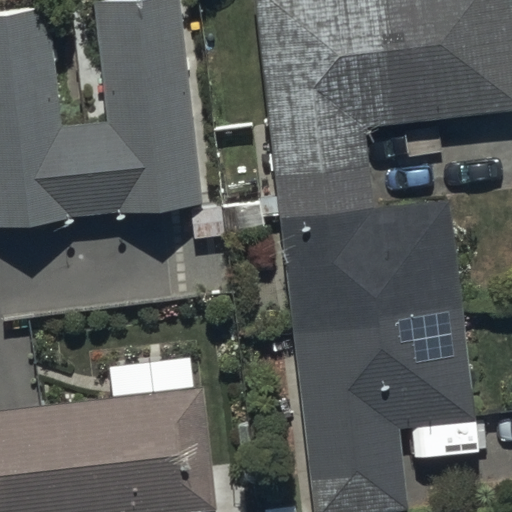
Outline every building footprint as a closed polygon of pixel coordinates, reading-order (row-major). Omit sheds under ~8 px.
[(111,124),(88,127),(98,218),(206,206),(182,0),(115,0),(98,2),(111,124)] [(368,130),(401,126),(386,0),(257,0),(278,180),(373,169),(368,130)] [(511,0),(386,0),(401,126),(511,113),(511,0)] [(52,10),(0,15),(0,227),(98,218),(88,127),(65,130),(52,10)] [(373,169),(278,180),(296,332),(467,312),(454,203),(378,211),(373,169)] [(467,312),(296,332),(316,511),(414,511),(405,433),(480,425),(467,312)] [(0,511),(222,511),(208,389),(197,390),(194,358),(111,367),(114,399),(0,412),(0,511)]
